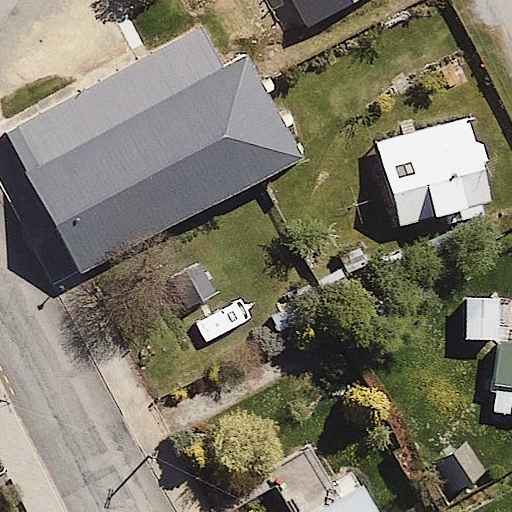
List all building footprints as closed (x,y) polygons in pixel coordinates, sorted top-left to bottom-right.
[(293,0),(308,26),(356,0),(293,0)] [(75,269),(297,150),(249,60),(227,72),(203,27),(2,135),(75,269)] [(467,116),(370,143),(394,230),(481,205),(472,176),(483,173),(467,116)] [(511,299),(474,294),(468,334),(498,339),(488,406),(511,410),(511,299)] [(304,443),(264,464),(288,511),(379,511),(351,456),(320,472),(304,443)]
